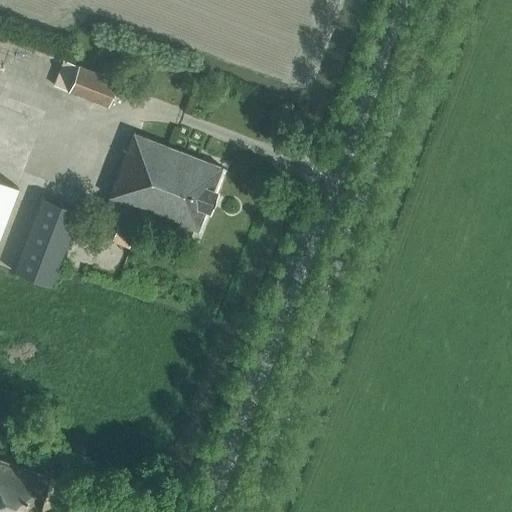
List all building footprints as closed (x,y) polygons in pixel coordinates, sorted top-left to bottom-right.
[(70,91),(79,65),(63,60),(54,85),(70,91)] [(118,80),(79,65),(70,91),(108,105),(118,80)] [(200,230),(224,167),(134,133),(110,196),(175,221),(172,230),(191,237),(194,228),(200,230)] [(0,237),(19,187),(0,179),(0,237)] [(80,211),(41,196),(13,270),(52,285),(80,211)] [(135,231),(124,226),(117,243),(129,248),(135,231)] [(0,511),(37,511),(50,477),(0,459),(0,511)]
